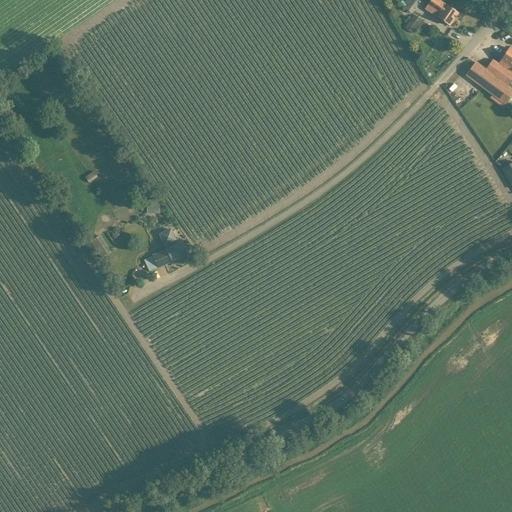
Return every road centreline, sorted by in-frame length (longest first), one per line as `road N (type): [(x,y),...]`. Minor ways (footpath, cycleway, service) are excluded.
road 1 (unclassified): [(131,511),(349,395),(463,280),(511,253)]
road 2 (track): [(152,289),(337,181),(387,139),(507,3)]
